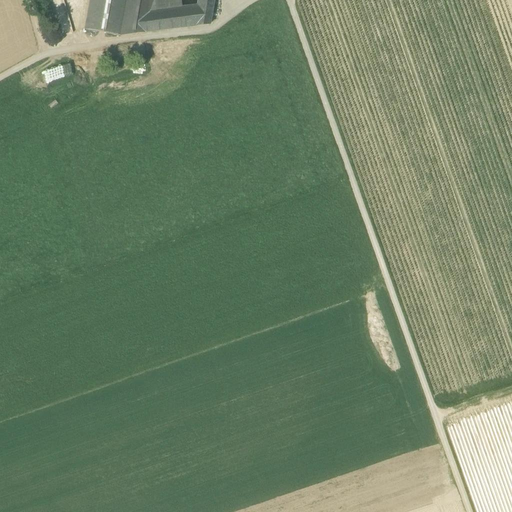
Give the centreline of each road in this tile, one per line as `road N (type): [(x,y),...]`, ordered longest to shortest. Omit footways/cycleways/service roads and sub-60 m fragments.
road 1 (track): [(286,0),(468,511)]
road 2 (unclassified): [(0,78),(46,52),(209,28),(255,0)]
